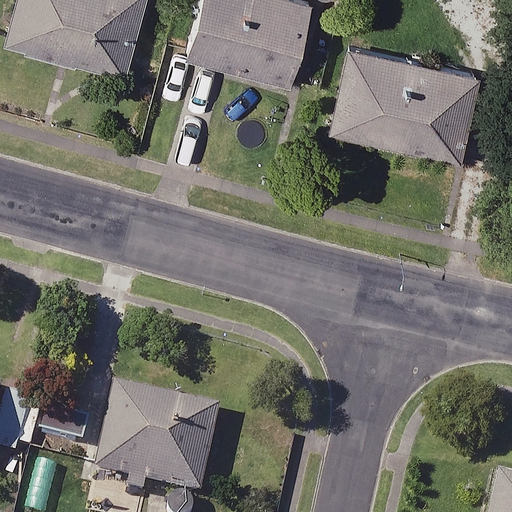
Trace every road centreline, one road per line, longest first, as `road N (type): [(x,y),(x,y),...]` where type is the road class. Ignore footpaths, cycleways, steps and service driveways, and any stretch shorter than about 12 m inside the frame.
road 1 (residential): [(0,192),(389,293)]
road 2 (residential): [(338,511),(389,293)]
road 3 (residential): [(389,293),(511,320)]
